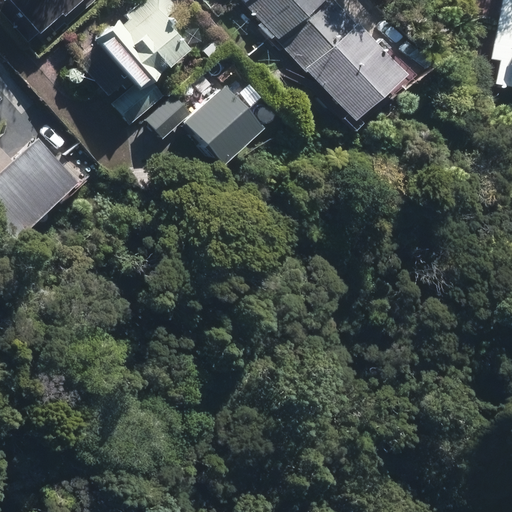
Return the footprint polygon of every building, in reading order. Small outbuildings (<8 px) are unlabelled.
[(0,0),(0,9),(26,39),(69,0),(0,0)] [(161,0),(143,0),(97,40),(135,83),(179,45),(156,20),(169,8),(161,0)] [(253,0),(249,4),(274,33),(311,0),(253,0)] [(511,0),(500,0),(492,54),(511,57),(511,0)] [(332,6),(287,45),(346,112),(391,73),(332,6)] [(145,80),(114,108),(127,123),(159,95),(145,80)] [(220,89),(181,125),(209,157),(249,122),(220,89)] [(173,99),(146,123),(158,136),(184,112),(173,99)] [(33,140),(0,171),(0,214),(15,230),(70,178),(33,140)]
